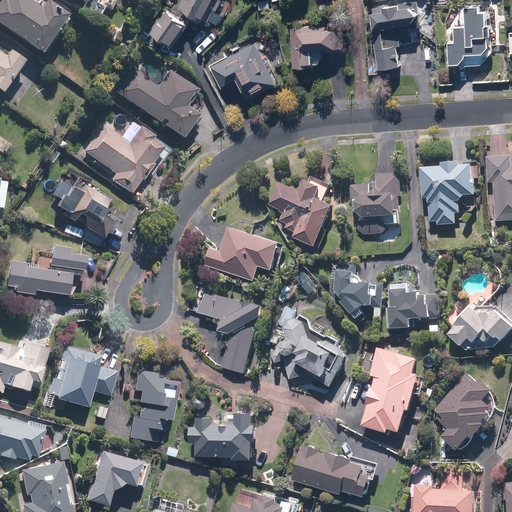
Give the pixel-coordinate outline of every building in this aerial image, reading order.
[(2,0),(0,3),(0,22),(45,54),(72,15),(50,0),(47,0),(43,7),(33,0),(2,0)] [(185,0),(182,7),(213,23),(224,0),(185,0)] [(423,1),(371,8),(380,70),(405,66),(400,24),(425,21),(423,1)] [(479,57),(492,57),(501,50),(501,4),(466,4),(466,17),(456,23),(456,38),(449,38),(449,49),(444,49),(444,62),(450,68),(479,68),(479,57)] [(193,24),(170,8),(156,28),(179,44),(193,24)] [(347,26),(293,26),(293,67),(327,67),(327,52),(348,52),(347,26)] [(256,42),(210,67),(221,88),(243,77),(255,99),(280,86),(256,42)] [(0,49),(0,89),(5,93),(29,59),(14,48),(8,56),(0,49)] [(132,66),(115,92),(185,138),(202,112),(190,104),(200,89),(170,70),(161,85),(132,66)] [(102,123),(83,152),(117,173),(112,181),(136,197),(167,147),(156,140),(159,136),(134,120),(124,137),(102,123)] [(491,181),(497,181),(498,220),(511,219),(511,153),(491,154),(491,181)] [(465,220),(465,200),(471,193),(481,193),(481,162),(467,162),(467,160),(448,160),(448,164),(427,164),(427,196),(433,196),(433,219),(441,219),(441,223),(461,223),(461,220),(465,220)] [(365,233),(383,233),(392,222),(401,222),(402,172),(379,172),(379,183),(364,183),(353,194),(353,219),(365,233)] [(296,236),(319,246),(339,202),(327,197),(334,184),(311,173),(304,188),(285,179),(273,204),(287,211),(284,219),(291,222),(289,227),(298,231),(296,236)] [(73,184),(62,178),(53,194),(62,199),(58,208),(109,237),(120,216),(106,208),(112,198),(76,178),(73,184)] [(288,242),(236,225),(228,250),(214,246),(206,272),(257,289),(264,266),(279,270),(288,242)] [(36,293),(37,289),(70,292),(72,273),(85,275),(88,251),(71,250),(71,246),(52,244),(50,268),(27,265),(27,263),(10,261),(8,285),(15,285),(14,291),(36,293)] [(342,267),(341,290),(350,302),(362,317),(370,311),(367,306),(372,303),(379,303),(379,295),(383,295),(383,281),(360,280),(360,267),(342,267)] [(394,283),(395,306),(390,306),(390,318),(395,318),(395,327),(417,326),(417,316),(433,316),(433,290),(414,290),(414,282),(394,283)] [(265,316),(270,314),(272,303),(261,301),(253,305),(211,290),(204,310),(228,318),(226,328),(235,332),(223,365),(245,373),(265,316)] [(451,332),(468,349),(499,346),(511,333),(511,314),(503,305),(490,318),(478,305),(451,332)] [(293,334),(286,347),(293,386),(325,381),(336,386),(356,347),(315,327),(313,318),(290,306),(279,327),(293,334)] [(47,353),(0,340),(0,390),(3,391),(5,383),(30,390),(33,378),(40,380),(47,353)] [(101,352),(65,342),(51,394),(91,404),(95,390),(111,394),(117,369),(98,363),(101,352)] [(425,356),(382,345),(374,374),(378,375),(365,424),(393,431),(394,426),(407,429),(412,409),(416,410),(426,372),(421,371),(425,356)] [(166,370),(138,368),(137,389),(141,389),(139,416),(132,416),(130,438),(158,441),(159,429),(171,430),(172,418),(175,418),(178,380),(165,379),(166,370)] [(474,368),(436,409),(446,418),(442,421),(451,429),(445,435),(463,451),(501,410),(489,399),(498,390),(474,368)] [(202,442),(201,455),(239,456),(239,459),(258,459),(259,439),(263,439),(264,423),(260,423),(260,410),(242,409),(241,422),(221,422),(221,416),(203,415),(202,425),(195,424),(194,442),(202,442)] [(47,428),(0,414),(0,452),(29,461),(31,452),(39,455),(47,428)] [(304,442),(295,479),(348,493),(349,488),(372,494),(377,473),(371,471),(373,464),(359,460),(360,456),(330,448),(329,452),(322,450),(322,447),(304,442)] [(108,504),(113,488),(126,480),(140,484),(147,460),(115,451),(116,448),(105,445),(104,449),(101,447),(86,498),(108,504)] [(75,511),(65,459),(21,468),(26,494),(29,493),(31,502),(22,503),(24,511),(75,511)] [(443,484),(418,483),(417,511),(481,511),(482,488),(467,488),(468,469),(443,468),(443,484)] [(237,502),(234,511),(287,511),(290,504),(280,502),(281,496),(268,493),(267,498),(259,496),(256,507),(237,502)] [(180,511),(183,504),(160,497),(156,510),(151,508),(149,511),(180,511)]
